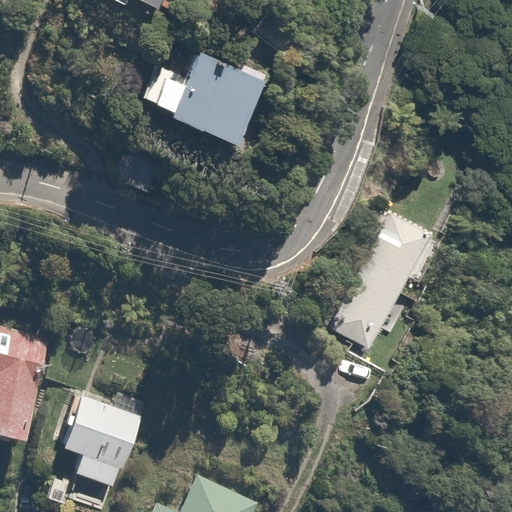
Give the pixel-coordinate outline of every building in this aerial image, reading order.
[(102,0),(124,9),(127,0),(135,0),(158,10),(162,0),(102,0)] [(267,83),(193,53),(183,80),(157,70),(144,102),(160,108),(159,112),(177,120),(175,124),(240,150),(267,83)] [(429,246),(385,222),(327,330),(371,354),(429,246)] [(0,435),(17,441),(47,332),(0,319),(0,435)] [(121,492),(145,400),(81,383),(63,452),(90,459),(84,482),(121,492)] [(191,511),(276,511),(207,479),(191,511)]
